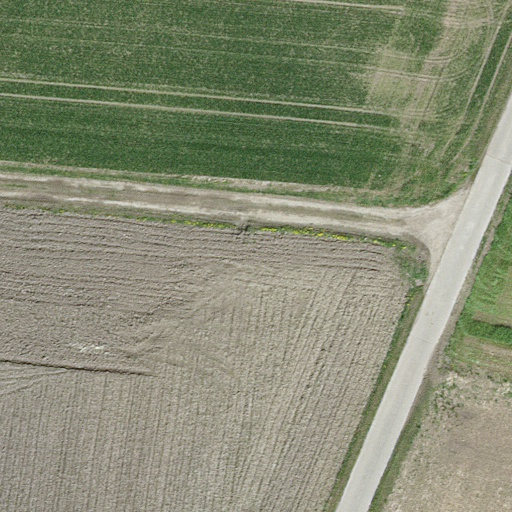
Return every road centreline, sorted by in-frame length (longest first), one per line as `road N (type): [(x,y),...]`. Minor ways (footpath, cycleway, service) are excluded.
road 1 (track): [(0,170),(401,204),(461,229)]
road 2 (unclassified): [(511,109),(461,229),(419,380),(360,511)]
